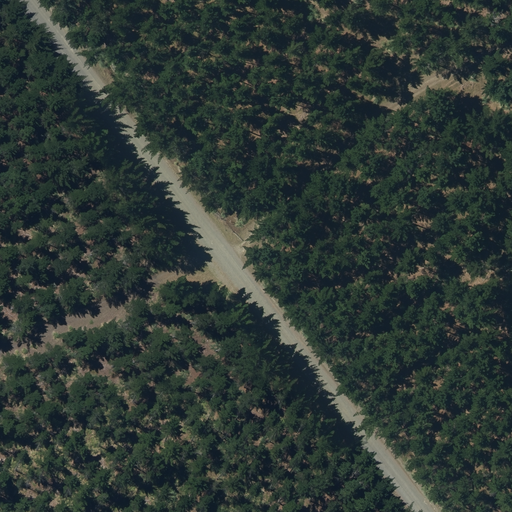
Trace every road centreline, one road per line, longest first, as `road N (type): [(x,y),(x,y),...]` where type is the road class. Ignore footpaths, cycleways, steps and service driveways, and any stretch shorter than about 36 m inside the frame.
road 1 (unclassified): [(0,13),(382,511)]
road 2 (track): [(511,84),(421,120),(313,181),(212,296)]
road 3 (track): [(0,386),(212,296)]
